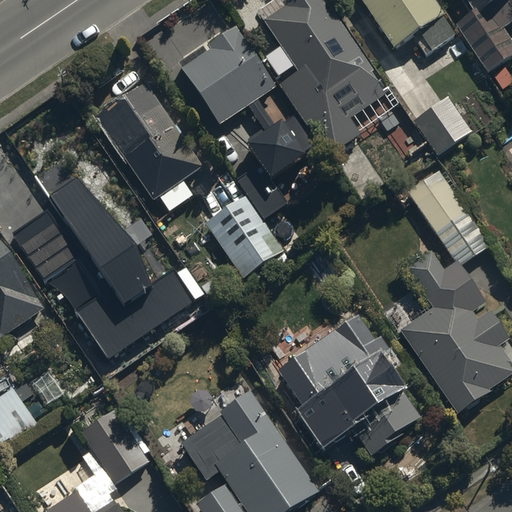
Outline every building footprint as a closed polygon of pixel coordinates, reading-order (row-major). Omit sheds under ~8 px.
[(320,0),(278,0),(256,15),(296,73),(279,85),(312,133),(318,130),(334,152),(359,135),(349,121),(386,95),(320,0)] [(445,25),(428,0),(355,0),(397,60),(417,46),(430,64),(456,46),(443,27),(445,25)] [(511,86),(511,80),(503,67),(511,61),(511,45),(504,33),(511,27),(511,0),(463,0),(475,18),(457,31),(474,57),(471,59),(485,80),(492,75),(503,92),(511,86)] [(233,28),(176,67),(217,126),(274,88),(233,28)] [(205,174),(147,87),(95,121),(153,208),(205,174)] [(469,137),(446,102),(415,122),(438,157),(469,137)] [(289,117),(246,145),(271,182),(314,154),(289,117)] [(273,189),(248,153),(225,169),(250,205),(273,189)] [(485,245),(439,178),(408,199),(455,266),(485,245)] [(71,231),(62,237),(48,216),(14,239),(45,287),(80,264),(104,300),(76,318),(86,333),(108,365),(197,306),(175,275),(151,291),(137,254),(80,183),(51,202),(71,231)] [(242,200),(206,224),(243,281),(279,257),(242,200)] [(0,342),(44,314),(23,283),(0,247),(0,342)] [(486,314),(458,272),(446,280),(434,263),(409,279),(435,319),(403,340),(459,424),(493,402),(491,400),(511,386),(511,376),(510,374),(511,372),(511,370),(502,355),(510,350),(491,322),(479,330),(474,323),(486,314)] [(375,350),(359,326),(334,344),(345,359),(321,376),(313,364),(305,369),(302,365),(289,373),(292,378),(283,384),(306,419),(299,424),(326,464),(357,443),(374,468),(396,452),(394,449),(423,429),(381,366),(391,360),(382,346),(375,350)] [(0,402),(0,449),(36,426),(14,393),(0,402)] [(306,511),(321,502),(253,404),(181,453),(208,492),(220,483),(228,495),(203,511),(306,511)] [(81,437),(117,488),(152,464),(116,413),(81,437)] [(119,511),(115,507),(107,511),(87,511),(76,495),(51,511),(119,511)]
